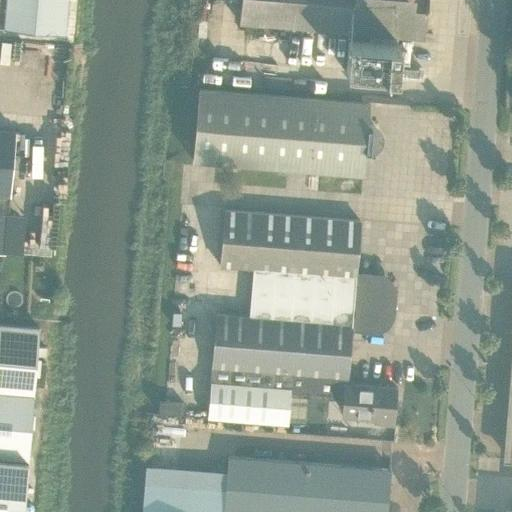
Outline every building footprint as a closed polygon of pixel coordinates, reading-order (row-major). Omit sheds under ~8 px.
[(0,0),(0,27),(64,33),(66,0),(0,0)] [(240,0),(239,24),(424,38),(427,0),(240,0)] [(345,70),(398,74),(400,44),(348,39),(345,70)] [(367,104),(197,90),(191,162),(361,176),(363,152),(371,153),(373,129),(365,128),(367,104)] [(0,197),(10,198),(15,132),(0,130),(0,197)] [(0,253),(5,254),(10,198),(0,197),(0,253)] [(215,314),(206,418),(286,424),(288,395),(326,398),(341,399),(340,412),(353,413),(353,419),(377,421),(376,425),(392,426),(395,388),(344,384),(348,332),(376,334),(385,327),(387,294),(380,285),(352,283),(357,221),(223,210),(218,266),(253,268),(249,317),(215,314)] [(0,458),(30,461),(40,330),(0,327),(0,458)] [(222,511),(384,511),(388,469),(227,456),(222,511)]
